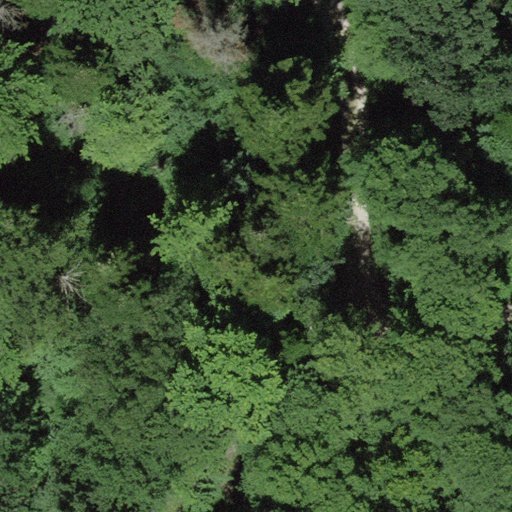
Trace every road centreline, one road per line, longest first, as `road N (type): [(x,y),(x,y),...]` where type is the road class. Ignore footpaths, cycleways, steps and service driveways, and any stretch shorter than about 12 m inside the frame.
road 1 (track): [(372,387),(346,28),(326,0)]
road 2 (track): [(166,511),(219,451),(372,387)]
road 3 (track): [(511,335),(431,511)]
road 4 (track): [(372,387),(511,332)]
road 5 (track): [(372,387),(384,511)]
